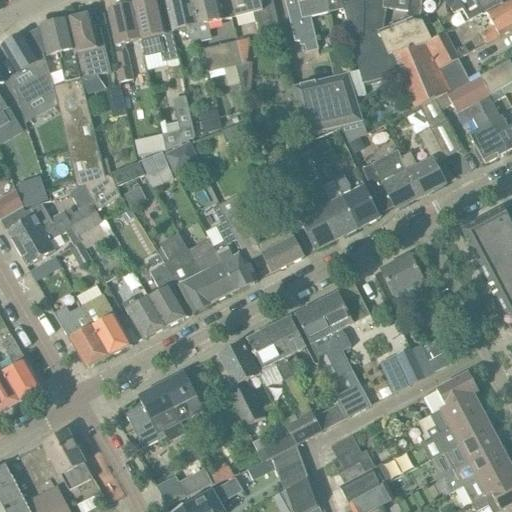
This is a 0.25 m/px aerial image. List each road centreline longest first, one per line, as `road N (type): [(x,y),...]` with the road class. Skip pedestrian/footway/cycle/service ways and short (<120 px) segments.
road 1 (residential): [(79,404),(96,387),(421,222)]
road 2 (residential): [(511,398),(421,222)]
road 3 (residential): [(79,404),(0,273)]
road 4 (residential): [(143,511),(79,404)]
